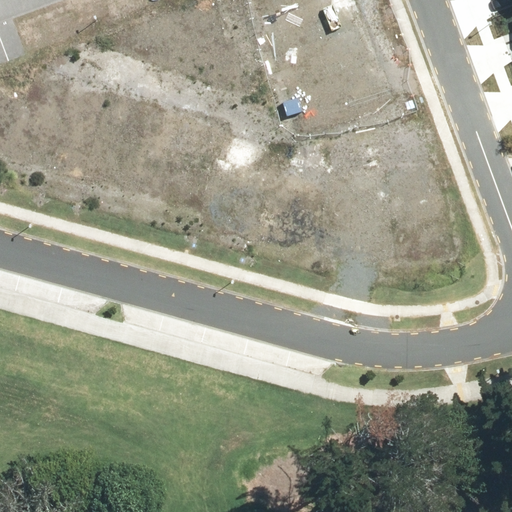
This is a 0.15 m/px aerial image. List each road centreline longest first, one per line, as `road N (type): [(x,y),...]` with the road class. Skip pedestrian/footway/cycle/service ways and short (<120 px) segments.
road 1 (residential): [(0,239),(334,334),(431,334),(511,316)]
road 2 (residential): [(423,0),(511,247)]
